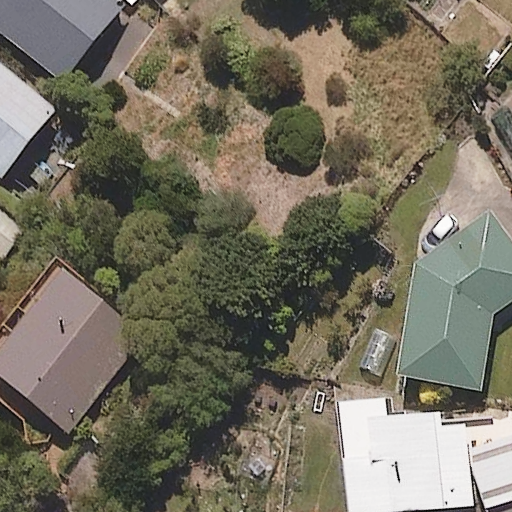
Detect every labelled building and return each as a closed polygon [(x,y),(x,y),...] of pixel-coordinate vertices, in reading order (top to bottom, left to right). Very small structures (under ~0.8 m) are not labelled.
[(113,0),(0,0),(0,34),(56,78),(120,5),(113,0)] [(0,69),(0,179),(4,183),(58,117),(0,69)] [(27,234),(0,212),(0,258),(5,262),(27,234)] [(511,302),(511,248),(484,214),(423,227),(393,377),(478,394),(493,317),(511,302)] [(144,340),(62,275),(0,352),(0,388),(64,440),(144,340)] [(382,424),(380,403),(335,407),(343,511),(453,511),(460,511),(511,511),(511,420),(469,424),(467,417),(382,424)]
